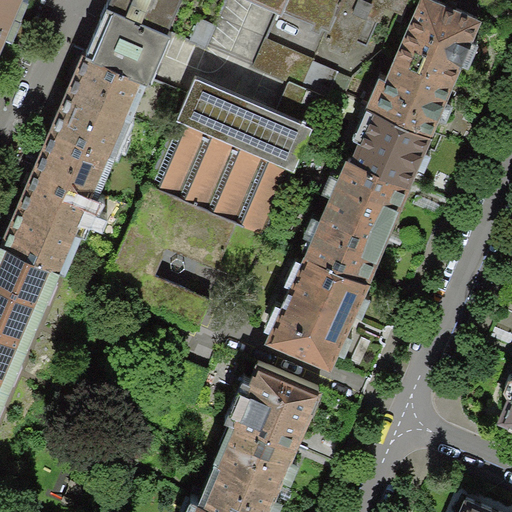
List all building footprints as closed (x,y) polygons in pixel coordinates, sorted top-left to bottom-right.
[(10,38),(19,18),(13,15),(19,0),(0,0),(0,44),(4,36),(10,38)] [(106,0),(104,4),(169,32),(203,47),(223,0),(106,0)] [(280,0),(278,5),(327,25),(337,0),(280,0)] [(348,45),(350,39),(364,45),(383,2),(398,8),(401,0),(337,0),(327,25),(323,34),(348,45)] [(432,0),(418,0),(394,58),(448,81),(474,20),(478,22),(485,6),(470,0),(454,0),(451,8),(432,0)] [(137,75),(148,80),(169,32),(104,4),(93,30),(84,52),(137,75)] [(251,68),(286,83),(299,88),(310,63),(311,62),(263,41),(251,68)] [(81,55),(79,55),(73,67),(75,69),(76,70),(71,81),(67,90),(120,113),(137,75),(84,52),(83,54),(81,55)] [(431,119),(448,81),(394,58),(372,108),(426,131),(431,119)] [(299,88),(321,98),(324,99),(335,74),(310,63),(299,88)] [(261,235),(262,235),(321,98),(299,88),(286,83),(273,111),(192,76),(146,185),(261,235)] [(67,90),(58,111),(55,111),(53,116),(49,124),(51,125),(52,127),(51,129),(104,151),(120,113),(67,90)] [(426,131),(372,108),(351,158),(405,181),(409,170),(426,131)] [(38,157),(34,167),(87,190),(104,151),(51,129),(38,157)] [(351,158),(346,156),(325,204),(384,230),(387,221),(405,181),(351,158)] [(18,205),(71,228),(87,190),(34,167),(33,169),(30,169),(24,182),(25,183),(26,185),(21,197),(18,205)] [(159,243),(241,279),(261,235),(146,185),(102,287),(195,328),(206,300),(146,274),(159,243)] [(304,253),(363,278),(368,265),(384,230),(325,204),(304,253)] [(71,228),(18,205),(8,226),(5,226),(2,232),(0,238),(1,240),(2,241),(1,243),(50,264),(54,266),(71,228)] [(0,290),(32,305),(50,264),(1,243),(0,245),(0,290)] [(266,336),(327,363),(344,326),(365,279),(363,278),(304,253),(266,336)] [(32,305),(0,290),(0,338),(15,345),(32,305)] [(0,379),(15,345),(0,338),(0,379)] [(203,372),(161,354),(148,384),(190,402),(203,372)] [(307,410),(311,409),(317,396),(316,394),(315,392),(315,391),(315,389),(254,363),(234,410),(227,407),(223,416),(235,421),(291,445),(298,428),(306,411),(307,410)] [(511,375),(507,376),(503,387),(507,393),(509,394),(507,397),(500,416),(507,419),(506,422),(511,424),(511,375)] [(225,444),(226,445),(219,461),(220,462),(274,485),(277,478),(291,445),(235,421),(225,444)] [(203,502),(226,511),(262,511),(274,485),(220,462),(203,502)] [(511,511),(511,510),(511,511),(496,511),(464,498),(457,511),(511,511)] [(226,511),(203,502),(196,499),(190,511),(226,511)]
